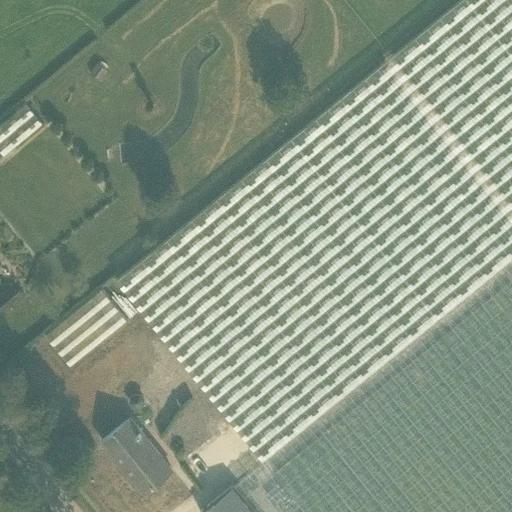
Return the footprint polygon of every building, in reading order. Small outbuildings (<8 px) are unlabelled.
[(511,0),(460,0),(117,278),(263,459),(511,256),(511,0)] [(91,72),(100,79),(107,70),(97,63),(91,72)] [(15,143),(39,118),(31,110),(18,123),(16,121),(5,134),(15,143)] [(511,511),(511,256),(263,459),(234,483),(257,511),(511,511)] [(26,296),(16,282),(0,294),(0,303),(6,311),(13,306),(24,297),(26,296)] [(125,464),(146,490),(172,469),(130,417),(102,440),(122,465),(125,464)] [(257,511),(234,483),(200,511),(257,511)]
